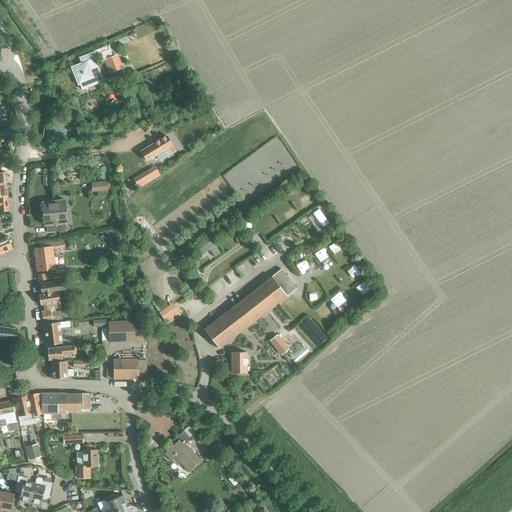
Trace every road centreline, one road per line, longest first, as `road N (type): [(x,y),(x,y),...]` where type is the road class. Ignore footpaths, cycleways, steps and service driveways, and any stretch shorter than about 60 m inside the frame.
road 1 (residential): [(316,511),(236,422),(200,401),(131,388)]
road 2 (residential): [(21,260),(21,88),(12,60)]
road 3 (residential): [(155,511),(131,443),(131,388)]
